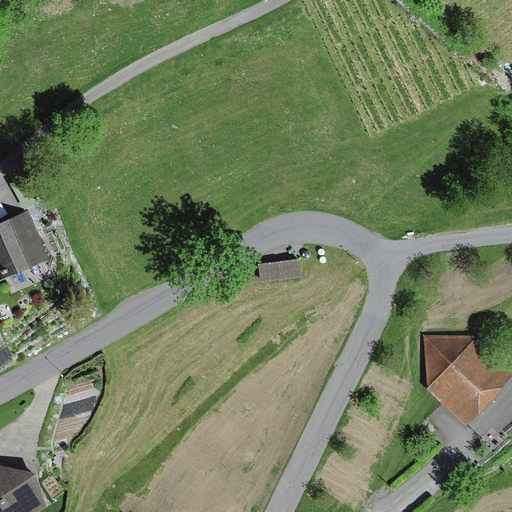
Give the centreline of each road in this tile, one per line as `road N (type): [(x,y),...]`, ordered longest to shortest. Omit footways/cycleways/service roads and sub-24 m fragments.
road 1 (residential): [(391,264),(341,235),(288,236),(0,395)]
road 2 (residential): [(0,176),(150,64),(282,0)]
road 3 (residential): [(276,511),(391,264)]
road 4 (residential): [(377,511),(511,390)]
road 5 (residential): [(391,264),(430,247),(511,239)]
